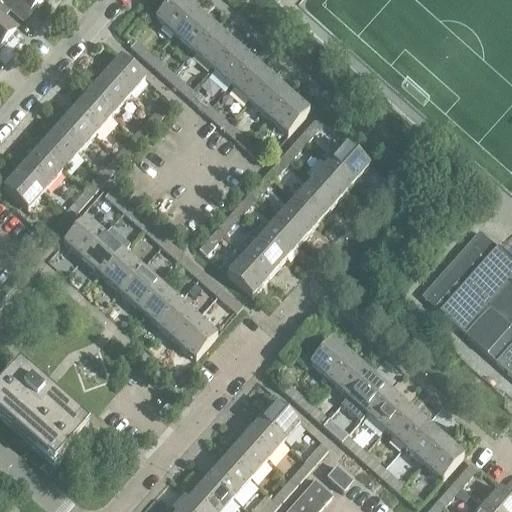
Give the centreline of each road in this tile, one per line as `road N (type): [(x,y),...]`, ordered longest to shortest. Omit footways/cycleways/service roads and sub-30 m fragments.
road 1 (residential): [(115,511),(267,336)]
road 2 (residential): [(0,125),(108,0)]
